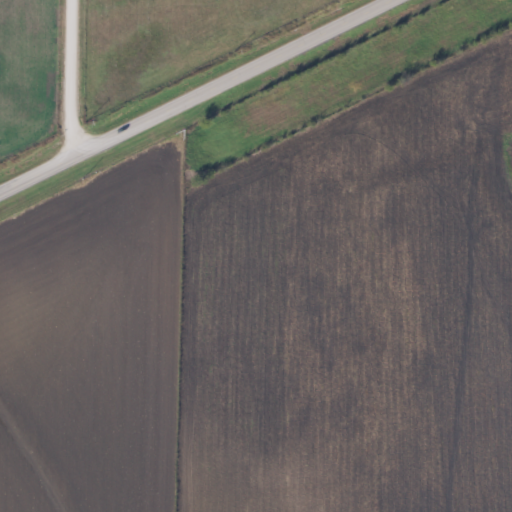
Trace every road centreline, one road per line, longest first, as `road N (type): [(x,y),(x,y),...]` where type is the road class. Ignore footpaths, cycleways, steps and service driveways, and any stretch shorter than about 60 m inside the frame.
road 1 (secondary): [(0,190),(391,0)]
road 2 (residential): [(68,0),(68,156)]
